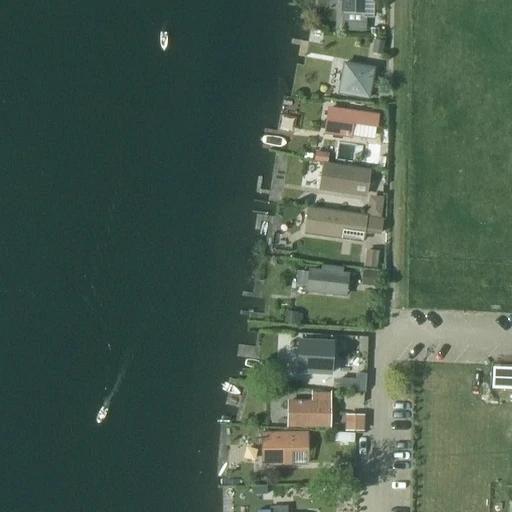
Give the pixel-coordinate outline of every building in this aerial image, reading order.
[(375,15),(375,0),(346,0),(346,16),(343,16),(342,30),(367,31),(367,15),(375,15)] [(381,56),(384,42),(374,40),(371,54),(381,56)] [(368,99),(373,69),(343,64),(338,94),(368,99)] [(377,130),(379,112),(328,106),(325,133),(372,139),(373,129),(377,130)] [(378,167),(381,144),(365,142),(362,165),(378,167)] [(367,196),(370,169),(323,162),(319,189),(367,196)] [(367,204),(366,215),(379,216),(381,199),(375,198),(367,204)] [(308,209),(304,233),(341,238),(361,241),(362,231),(384,234),(385,220),(308,209)] [(363,267),(376,269),(378,252),(365,250),(363,267)] [(308,269),(305,293),(346,299),(349,274),(343,273),(344,267),(324,265),(323,270),(308,269)] [(362,272),(360,286),(375,288),(377,274),(362,272)] [(285,314),(285,324),(295,325),(296,314),(285,314)] [(299,342),(297,372),(329,374),(331,344),(299,342)] [(356,374),(355,391),(364,391),(365,375),(356,374)] [(315,402),(288,402),(288,427),(328,427),(329,403),(327,403),(327,395),(315,394),(315,402)] [(346,416),(346,431),(362,431),(362,416),(346,416)] [(308,432),(262,433),(262,466),(309,465),(308,432)] [(336,484),(352,483),(352,471),(335,472),(336,484)]
